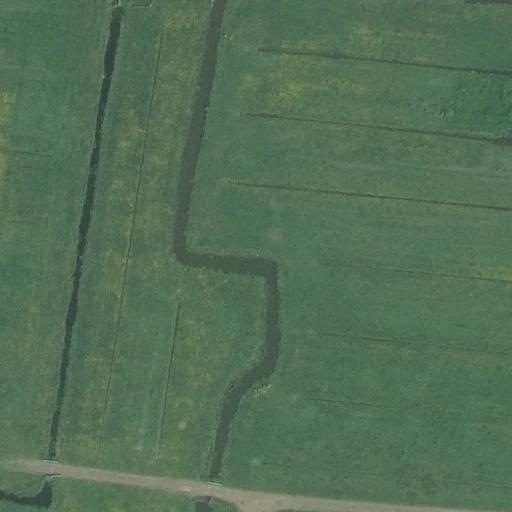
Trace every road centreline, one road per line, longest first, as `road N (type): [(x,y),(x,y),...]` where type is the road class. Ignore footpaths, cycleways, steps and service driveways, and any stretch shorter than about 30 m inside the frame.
road 1 (track): [(159,490),(371,511)]
road 2 (track): [(3,467),(159,490),(133,511)]
